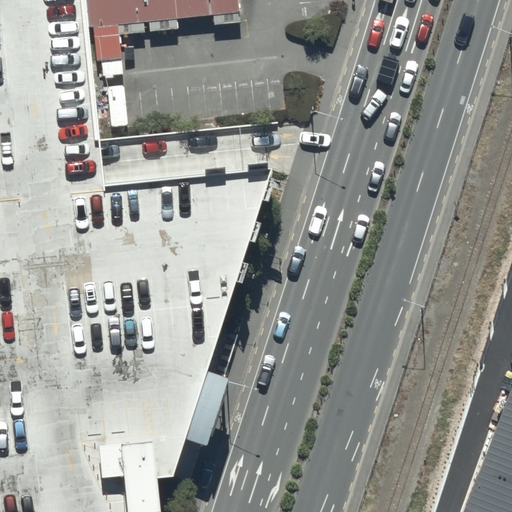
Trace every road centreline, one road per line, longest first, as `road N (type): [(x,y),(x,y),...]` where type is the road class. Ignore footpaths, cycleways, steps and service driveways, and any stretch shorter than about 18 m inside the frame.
road 1 (secondary): [(475,0),(307,511)]
road 2 (secondary): [(234,511),(396,0)]
